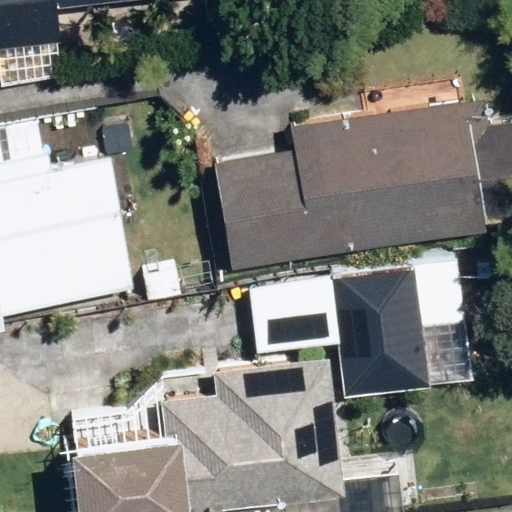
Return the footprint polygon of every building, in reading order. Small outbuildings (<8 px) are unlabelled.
[(224,157),(240,260),(497,220),(490,170),(507,167),(496,89),(300,119),(303,143),(224,157)] [(0,305),(142,279),(118,147),(61,157),(59,142),(0,152),(0,305)] [(337,265),(351,388),(436,379),(423,256),(337,265)] [(147,267),(154,294),(187,286),(180,259),(147,267)] [(293,494),(294,511),(353,511),(338,348),(224,359),(227,387),(171,392),(175,429),(90,438),(97,511),(185,511),(208,510),(207,503),(293,494)] [(396,487),(414,487),(414,472),(396,472),(396,487)]
